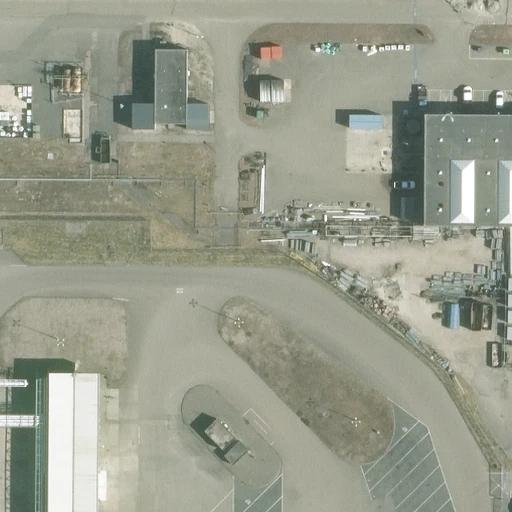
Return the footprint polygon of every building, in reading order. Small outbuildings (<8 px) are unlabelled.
[(0,88),(17,88),(17,58),(17,50),(17,49),(0,49),(0,88)] [(83,68),(84,50),(61,50),(61,68),(83,68)] [(187,125),(188,51),(156,51),(155,124),(187,125)] [(10,134),(10,94),(8,93),(6,93),(4,93),(2,93),(0,93),(0,134),(1,135),(3,135),(4,135),(7,135),(8,135),(10,134)] [(23,134),(23,94),(22,94),(21,93),(18,93),(17,93),(15,93),(14,94),(13,94),(12,134),(14,135),(15,135),(18,136),(19,136),(21,135),(23,134)] [(511,116),(427,116),(426,199),(426,221),(426,226),(511,226),(511,116)] [(426,221),(426,199),(403,199),(403,221),(426,221)] [(98,511),(100,372),(50,372),(49,511),(98,511)] [(235,438),(217,419),(204,432),(223,451),(235,438)] [(233,465),(248,451),(240,442),(225,456),(233,465)]
